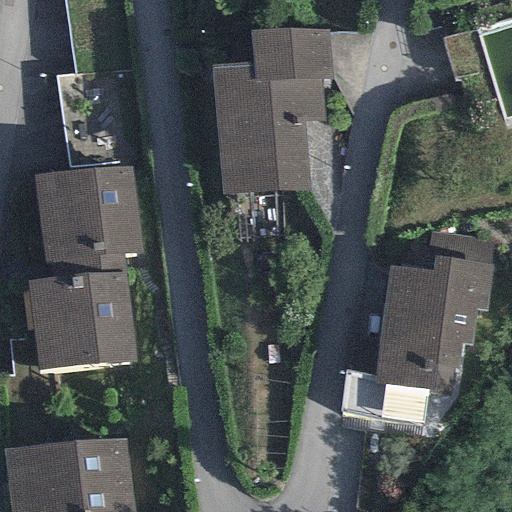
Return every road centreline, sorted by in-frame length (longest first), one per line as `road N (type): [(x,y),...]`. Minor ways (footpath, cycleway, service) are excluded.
road 1 (residential): [(286,511),(306,487),(397,0)]
road 2 (residential): [(146,0),(204,473),(226,511)]
